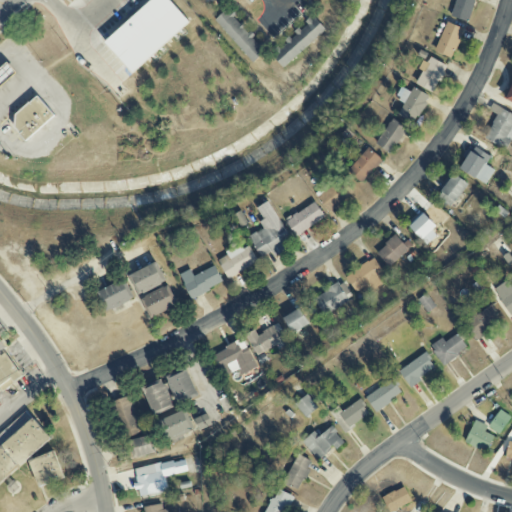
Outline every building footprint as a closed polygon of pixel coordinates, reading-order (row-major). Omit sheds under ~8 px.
[(190,21),(170,0),(150,0),(104,42),(133,74),(190,21)] [(455,0),(451,17),(468,21),(474,0),(455,0)] [(253,62),(267,49),(228,7),(214,20),(253,62)] [(326,29),(312,15),(269,54),(283,68),(326,29)] [(452,58),(463,29),(446,22),(435,52),(452,58)] [(416,84),(432,93),(446,66),(428,56),(420,70),(422,71),(416,84)] [(414,124),(429,97),(413,87),(410,92),(401,87),(395,98),(404,103),(398,115),(414,124)] [(37,96),(16,115),(15,127),(26,140),(54,116),(37,96)] [(484,139),(505,150),(511,137),(511,114),(492,104),(489,110),(497,115),(484,139)] [(375,143),(390,153),(407,129),(393,119),(375,143)] [(487,184),(493,170),(485,166),(490,157),(469,147),(458,171),(487,184)] [(382,160),(368,148),(347,171),(361,183),(382,160)] [(451,207),(468,185),(454,174),(437,196),(451,207)] [(353,193),(343,178),(325,190),(324,188),(315,194),(328,212),(353,193)] [(290,238),(268,201),(255,209),(265,227),(248,237),(261,258),(271,252),(274,257),(287,249),(283,242),(290,238)] [(296,236),(325,217),(315,202),(286,221),(296,236)] [(439,234),(423,214),(409,226),(425,245),(439,234)] [(397,234),(376,253),(389,267),(410,248),(397,234)] [(243,249),(241,245),(216,258),(227,279),(258,263),(249,246),(243,249)] [(369,284),(373,290),(388,280),(373,258),(344,277),(355,293),(369,284)] [(140,295),(166,283),(157,262),(130,275),(140,295)] [(193,276),(191,269),(180,274),(190,298),(223,284),(215,266),(193,276)] [(97,290),(105,311),(133,301),(126,280),(97,290)] [(511,288),(506,280),(493,290),(511,315),(511,313),(511,288)] [(314,296),(322,314),(352,299),(343,282),(314,296)] [(151,318),(178,305),(169,285),(141,298),(151,318)] [(427,313),(436,307),(426,294),(417,300),(427,313)] [(476,315),(473,309),(461,317),(475,339),(500,322),(490,306),(476,315)] [(292,334),(309,325),(300,309),(283,317),(292,334)] [(255,330),(246,334),(255,356),(277,346),(278,349),(288,344),(279,324),(257,334),(255,330)] [(430,346),(443,365),(470,348),(460,332),(444,342),(441,338),(430,346)] [(214,353),(225,376),(238,370),(241,375),(256,368),(243,340),(214,353)] [(436,368),(425,353),(399,371),(409,387),(436,368)] [(197,396),(188,370),(166,378),(176,404),(197,396)] [(365,396),(374,411),(403,395),(395,380),(365,396)] [(144,389),(153,415),(174,408),(164,381),(144,389)] [(295,403),(304,417),(317,409),(308,395),(295,403)] [(113,401),(124,438),(141,433),(130,396),(113,401)] [(349,428),(369,412),(359,399),(339,415),(349,428)] [(194,430),(185,410),(160,421),(169,441),(194,430)] [(511,417),(499,410),(488,427),(499,435),(511,417)] [(0,484),(25,461),(27,461),(52,438),(27,411),(0,436),(0,484)] [(200,430),(212,425),(207,413),(195,419),(200,430)] [(487,426),(475,420),(465,443),(487,452),(494,436),(485,432),(487,426)] [(343,440),(331,427),(319,437),(314,431),(302,442),(320,461),(343,440)] [(153,436),(129,440),(132,458),(156,454),(153,436)] [(41,488),(66,477),(54,451),(29,462),(41,488)] [(299,491),(308,470),(307,470),(311,461),(297,455),(284,484),(299,491)] [(165,476),(188,473),(186,460),(157,464),(158,465),(134,468),(138,497),(167,492),(165,476)] [(383,497),(389,511),(391,511),(412,503),(405,487),(383,497)] [(266,511),(286,511),(294,497),(277,489),(266,511)] [(165,511),(164,503),(141,508),(142,511),(165,511)]
